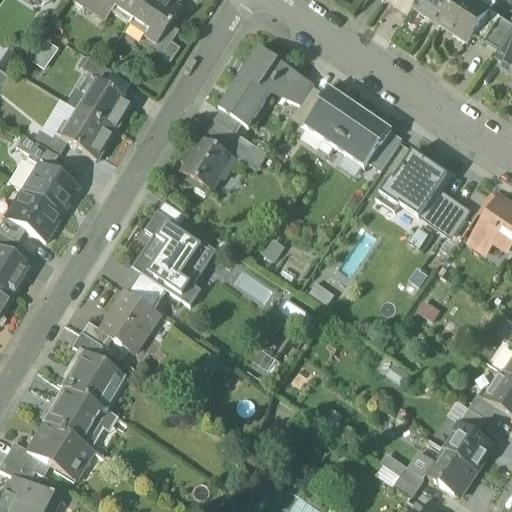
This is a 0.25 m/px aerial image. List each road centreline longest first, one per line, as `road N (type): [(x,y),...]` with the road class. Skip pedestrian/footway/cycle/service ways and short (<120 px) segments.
road 1 (residential): [(239,0),(0,390)]
road 2 (residential): [(511,167),(261,0)]
